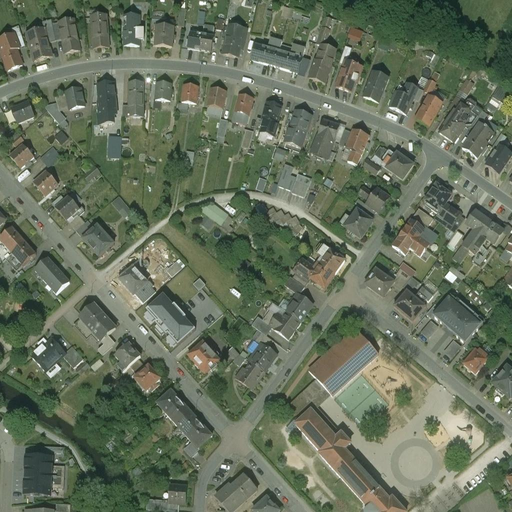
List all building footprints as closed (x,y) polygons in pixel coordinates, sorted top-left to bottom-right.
[(186,10),(179,10),(177,28),(184,28),(186,10)] [(188,25),(203,27),(205,14),(190,13),(188,25)] [(106,18),(91,19),(93,50),(108,49),(106,18)] [(140,18),(123,18),(124,48),(140,48),(140,42),(140,30),(140,18)] [(42,24),(44,31),(48,44),(56,42),(52,25),(51,21),(42,24)] [(74,21),(59,24),(62,41),(65,55),(80,52),(74,21)] [(173,23),(165,23),(165,28),(156,28),(155,49),(172,49),(173,23)] [(62,41),(59,24),(52,25),(56,42),(62,41)] [(203,27),(202,36),(212,37),(214,28),(203,27)] [(363,32),(352,27),(348,36),(360,41),(363,32)] [(246,32),(228,28),(226,40),(223,56),(238,59),(240,51),(243,52),(246,32)] [(330,31),(322,28),(316,45),(325,48),(330,31)] [(48,44),(44,31),(27,35),(34,62),(49,58),(48,55),(51,54),(48,44)] [(199,52),(202,36),(189,34),(187,50),(199,52)] [(212,37),(202,36),(199,52),(212,54),(214,38),(212,37)] [(14,37),(0,42),(0,48),(3,55),(1,56),(7,72),(22,67),(16,51),(19,50),(14,37)] [(268,50),(256,46),(251,62),(263,65),(268,50)] [(351,49),(344,47),(340,59),(348,61),(351,49)] [(279,53),(268,50),(263,65),(274,69),(279,53)] [(335,55),(321,50),(317,62),(315,62),(309,80),(325,85),(328,76),(329,77),(335,55)] [(290,56),(279,53),(274,69),(286,72),(290,56)] [(380,57),(375,55),(371,65),(377,67),(380,57)] [(302,60),(290,56),(286,72),(297,75),(302,60)] [(363,69),(345,63),(336,89),(352,94),(354,85),(357,86),(363,69)] [(389,80),(372,73),(363,99),(379,105),(389,80)] [(461,90),(468,95),(475,84),(468,80),(461,90)] [(442,87),(432,81),(430,85),(440,91),(442,87)] [(144,84),(127,85),(128,103),(129,103),(129,106),(130,119),(144,119),(144,84)] [(171,86),(156,85),(155,102),(153,102),(153,110),(161,110),(161,103),(170,103),(171,86)] [(114,86),(98,87),(99,104),(115,103),(114,86)] [(198,89),(183,87),(181,104),(197,106),(198,89)] [(81,91),(66,94),(66,95),(69,110),(70,112),(85,108),(81,91)] [(226,94),(211,91),(207,108),(223,111),(226,94)] [(413,101),(396,93),(389,109),(406,117),(413,101)] [(69,110),(66,95),(55,98),(57,105),(60,113),(69,110)] [(253,101),(239,97),(232,123),(246,127),(253,101)] [(442,106),(428,98),(415,121),(429,129),(442,106)] [(459,106),(461,102),(455,98),(448,111),(453,114),(459,106)] [(468,102),(463,109),(470,113),(466,119),(468,120),(466,123),(472,128),(475,123),(482,112),(475,107),(475,105),(470,101),(468,102)] [(115,103),(99,104),(100,125),(117,124),(115,103)] [(28,104),(12,111),(17,125),(34,119),(28,104)] [(281,109),(266,104),(261,121),(263,122),(260,133),(260,134),(274,138),(278,125),(276,125),(281,109)] [(60,113),(57,105),(43,108),(59,126),(66,120),(60,113)] [(459,106),(453,114),(439,134),(453,144),(465,128),(463,127),(466,123),(468,120),(466,119),(470,113),(463,109),(459,106)] [(14,119),(8,110),(3,113),(9,122),(14,119)] [(489,117),(482,112),(475,123),(479,126),(481,127),(489,117)] [(311,118),(295,113),(285,144),(300,149),(311,118)] [(216,137),(224,139),(226,130),(228,122),(220,120),(216,137)] [(263,122),(261,121),(257,120),(254,131),(260,133),(263,122)] [(338,128),(323,123),(317,141),(311,154),(326,160),(329,152),(338,128)] [(479,126),(476,131),(462,150),(477,160),(488,145),(481,140),(488,130),(485,129),(484,130),(481,127),(479,126)] [(232,131),(226,130),(224,139),(223,145),(229,146),(232,131)] [(253,133),(245,131),(241,149),(248,150),(251,140),(250,140),(250,137),(252,138),(253,133)] [(345,150),(351,134),(344,131),(338,147),(345,150)] [(369,139),(352,132),(351,134),(345,150),(345,151),(351,153),(347,164),(357,167),(360,157),(362,158),(369,139)] [(24,142),(19,137),(11,144),(15,149),(24,142)] [(120,139),(108,139),(108,159),(120,159),(120,139)] [(23,147),(10,158),(21,171),(25,168),(27,170),(36,162),(23,147)] [(374,156),(381,162),(388,153),(383,149),(382,150),(380,148),(374,156)] [(511,156),(500,148),(496,154),(495,153),(486,166),(499,176),(508,162),(507,162),(511,156)] [(275,159),(284,161),(286,151),(278,149),(275,159)] [(329,152),(326,160),(332,163),(335,154),(329,152)] [(395,157),(389,152),(388,153),(381,162),(380,163),(387,168),(385,170),(402,182),(413,167),(397,154),(395,157)] [(44,164),(52,157),(48,153),(46,155),(42,158),(40,160),(44,164)] [(52,158),(52,157),(44,164),(48,169),(56,162),(52,158)] [(86,175),(93,168),(86,160),(83,162),(86,165),(81,169),(86,175)] [(381,170),(366,160),(363,169),(376,177),(381,170)] [(293,169),(285,166),(277,187),(291,192),(295,183),(296,179),(290,177),(293,169)] [(96,169),(95,168),(83,179),(88,184),(99,173),(99,172),(96,169)] [(47,174),(33,185),(45,199),(58,187),(47,174)] [(295,183),(291,192),(290,194),(304,199),(308,188),(295,183)] [(452,197),(436,185),(424,203),(440,214),(446,205),(452,197)] [(373,195),(363,188),(358,195),(368,202),(366,205),(376,213),(378,215),(379,213),(382,213),(385,210),(384,206),(390,199),(376,189),(373,195)] [(71,196),(68,199),(75,207),(78,204),(71,196)] [(112,203),(125,218),(133,211),(120,197),(112,203)] [(51,206),(55,210),(64,202),(61,198),(51,206)] [(55,210),(67,223),(71,219),(73,221),(77,217),(75,215),(79,212),(75,207),(68,199),(64,202),(55,210)] [(376,213),(366,205),(358,200),(355,204),(360,208),(373,217),(376,213)] [(446,205),(440,214),(438,216),(448,224),(452,226),(459,216),(460,215),(446,205)] [(213,206),(197,211),(219,227),(228,217),(213,206)] [(360,208),(357,212),(370,221),(373,217),(360,208)] [(273,209),(264,214),(267,221),(272,218),(275,223),(279,221),(282,226),(286,224),(290,230),(299,224),(295,218),(291,220),(288,215),(284,217),(281,211),(276,214),(273,209)] [(419,210),(413,218),(427,229),(433,220),(419,210)] [(351,220),(345,216),(339,226),(360,241),(373,223),(370,221),(357,212),(357,211),(351,220)] [(472,249),(489,224),(476,214),(467,227),(476,233),(473,238),(472,237),(467,244),(466,245),(472,249)] [(465,220),(459,216),(452,226),(448,224),(445,229),(454,235),(457,232),(465,220)] [(67,223),(71,228),(80,220),(77,217),(73,221),(71,219),(67,223)] [(76,233),(85,225),(80,220),(71,228),(76,233)] [(411,222),(401,235),(425,251),(429,246),(430,245),(423,240),(419,237),(424,231),(423,230),(411,222)] [(76,233),(80,238),(91,228),(92,227),(88,223),(85,225),(76,233)] [(503,233),(489,224),(472,249),(469,252),(475,256),(483,244),(482,244),(485,240),(494,246),(503,233)] [(80,238),(83,241),(94,231),(91,228),(80,238)] [(114,246),(97,228),(94,231),(83,241),(99,259),(114,246)] [(430,245),(429,246),(431,247),(437,238),(424,228),(423,230),(424,231),(419,237),(423,240),(430,245)] [(24,244),(12,231),(0,241),(0,242),(0,243),(12,255),(24,244)] [(457,232),(454,235),(448,245),(455,250),(464,237),(457,232)] [(425,251),(401,235),(392,248),(405,257),(410,251),(420,258),(425,251)] [(0,260),(3,264),(6,261),(12,255),(0,243),(0,242),(0,260)] [(466,245),(467,244),(466,243),(462,248),(469,253),(469,252),(472,249),(466,245)] [(24,244),(12,255),(23,267),(24,269),(36,257),(24,244)] [(321,259),(317,264),(335,277),(345,262),(324,248),(318,256),(321,259)] [(496,252),(490,248),(483,258),(489,262),(496,252)] [(23,267),(12,255),(6,261),(17,273),(23,267)] [(237,270),(247,273),(250,261),(241,258),(237,270)] [(489,262),(483,258),(477,266),(483,270),(489,262)] [(56,271),(48,262),(35,273),(56,296),(69,285),(61,276),(62,275),(58,270),(56,271)] [(174,278),(183,268),(177,262),(168,272),(174,278)] [(305,262),(295,275),(308,284),(310,281),(325,291),(335,277),(317,264),(314,269),(305,262)] [(404,264),(400,270),(410,277),(414,272),(404,264)] [(506,286),(511,277),(511,268),(508,273),(502,282),(506,286)] [(147,285),(133,269),(126,275),(123,278),(119,281),(134,297),(137,295),(145,287),(147,285)] [(392,282),(375,270),(364,286),(383,300),(392,286),(394,284),(392,282)] [(394,284),(392,286),(400,292),(411,278),(410,277),(400,270),(396,276),(397,277),(392,282),(394,284)] [(464,277),(456,271),(453,275),(461,281),(464,277)] [(295,275),(292,280),(305,289),(308,284),(295,275)] [(438,283),(427,275),(420,285),(431,293),(438,283)] [(284,287),(296,295),(299,297),(305,289),(292,280),(290,278),(284,287)] [(145,287),(137,295),(141,300),(150,292),(145,287)] [(418,295),(429,303),(434,296),(424,288),(418,295)] [(425,309),(407,293),(394,308),(399,313),(406,320),(407,319),(412,324),(425,309)] [(292,306),(286,314),(301,324),(313,307),(299,297),(296,295),(289,305),(292,306)] [(174,315),(161,301),(147,314),(176,345),(190,333),(187,329),(188,328),(182,321),(180,322),(178,320),(179,319),(175,315),(174,315)] [(481,330),(449,303),(431,324),(437,330),(439,327),(456,340),(453,343),(460,349),(463,346),(465,348),(481,330)] [(95,308),(80,321),(93,335),(100,344),(115,330),(95,308)] [(270,312),(262,322),(272,329),(288,341),(301,324),(286,314),(283,319),(278,315),(276,317),(270,312)] [(272,329),(262,322),(258,319),(251,327),(261,334),(266,337),(272,329)] [(93,335),(80,321),(74,327),(86,341),(93,335)] [(261,334),(255,343),(259,347),(260,346),(267,351),(273,342),(266,337),(261,334)] [(317,382),(324,390),(332,399),(378,357),(360,337),(354,343),(348,336),(308,372),(317,382)] [(64,355),(52,341),(32,359),(45,373),(62,357),(64,355)] [(247,350),(254,355),(259,347),(255,343),(253,342),(247,350)] [(112,349),(107,343),(98,352),(102,357),(112,349)] [(204,345),(203,344),(188,358),(204,376),(219,362),(208,350),(209,349),(205,345),(204,345)] [(141,359),(129,346),(115,358),(126,371),(130,368),(138,361),(141,359)] [(250,364),(264,375),(276,357),(267,351),(260,346),(259,347),(254,355),(256,357),(250,364)] [(64,355),(62,357),(73,369),(83,361),(72,348),(64,355)] [(232,348),(227,352),(235,361),(239,356),(232,348)] [(467,354),(463,350),(456,358),(460,362),(467,354)] [(475,352),(463,366),(475,376),(487,362),(485,360),(487,358),(479,352),(478,354),(475,352)] [(138,361),(130,368),(133,373),(142,365),(138,361)] [(264,375),(250,364),(245,372),(242,370),(235,380),(252,392),(264,375)] [(161,381),(148,368),(134,381),(146,394),(161,381)] [(511,373),(507,369),(492,386),(497,390),(495,392),(502,398),(504,396),(509,400),(511,399),(511,373)] [(305,419),(296,427),(321,454),(320,456),(368,510),(367,511),(366,511),(403,511),(383,490),(380,492),(344,452),(350,446),(341,435),(340,437),(336,432),(332,436),(307,407),(324,390),(317,382),(292,405),(305,419)] [(177,399),(171,393),(157,406),(167,417),(181,404),(180,402),(182,401),(179,398),(177,399)] [(183,406),(181,404),(167,417),(177,428),(191,415),(185,408),(187,407),(184,404),(183,406)] [(197,422),(191,415),(177,428),(187,439),(201,426),(200,425),(201,423),(199,420),(197,422)] [(201,426),(187,439),(192,444),(198,451),(212,438),(205,431),(207,429),(204,426),(203,428),(201,426)] [(199,452),(198,451),(192,444),(184,452),(191,459),(199,452)] [(53,456),(24,455),(23,500),(52,501),(53,456)] [(191,467),(186,462),(182,466),(187,471),(191,467)] [(457,467),(454,463),(445,470),(449,475),(457,467)] [(234,511),(257,492),(244,477),(232,489),(230,487),(215,500),(226,511),(234,511)] [(187,488),(169,487),(169,502),(169,506),(178,506),(186,507),(187,488)] [(278,511),(267,500),(253,511),(278,511)] [(169,506),(169,502),(161,502),(160,503),(147,503),(146,511),(178,511),(178,506),(169,506)]
